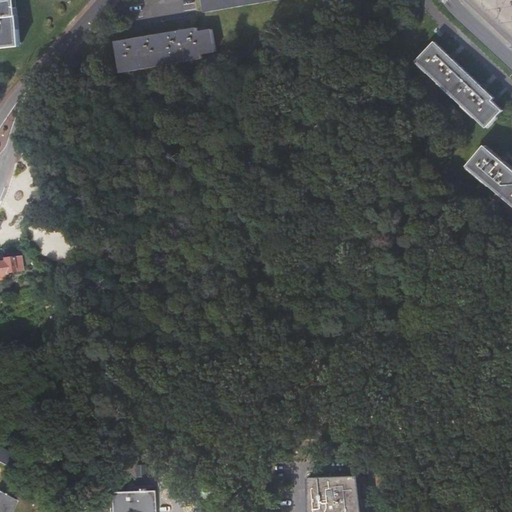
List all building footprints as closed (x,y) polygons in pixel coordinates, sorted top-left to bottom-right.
[(0,0),(0,45),(21,43),(16,0),(0,0)] [(207,0),(209,11),(276,0),(207,0)] [(197,27),(117,41),(122,72),(203,58),(202,54),(217,51),(213,28),(198,31),(197,27)] [(436,42),(418,61),(488,126),(503,110),(493,100),(495,97),(436,42)] [(511,166),(486,145),(469,165),(511,200),(511,166)] [(14,272),(11,256),(0,258),(0,279),(3,279),(3,274),(14,272)] [(0,448),(0,462),(9,467),(15,456),(0,448)] [(275,497),(275,508),(288,508),(288,497),(285,497),(285,490),(297,490),(297,479),(280,480),(280,473),(274,473),(274,480),(275,490),(277,490),(277,497),(275,497)] [(362,511),(358,474),(310,474),(310,511),(362,511)] [(0,491),(0,511),(10,511),(16,501),(0,491)] [(152,511),(152,492),(109,493),(109,511),(152,511)]
